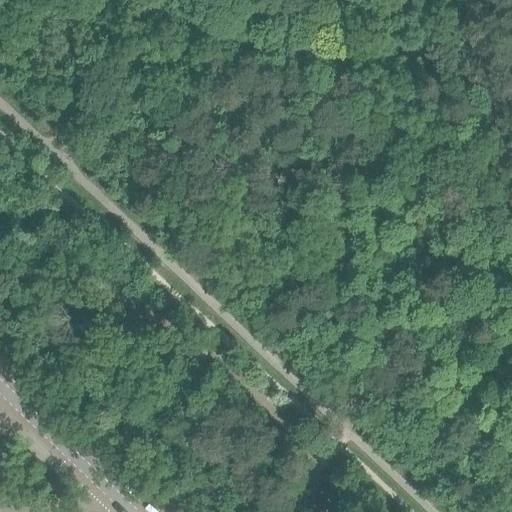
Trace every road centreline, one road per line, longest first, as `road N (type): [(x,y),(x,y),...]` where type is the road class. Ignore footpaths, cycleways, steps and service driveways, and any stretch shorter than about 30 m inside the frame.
road 1 (unknown): [(409,511),(0,136)]
road 2 (unknown): [(511,398),(481,299),(411,199),(408,150),(430,122),(511,64)]
road 3 (residential): [(107,489),(4,391)]
